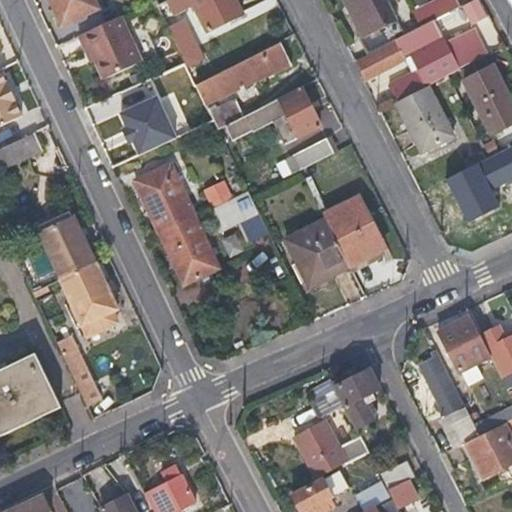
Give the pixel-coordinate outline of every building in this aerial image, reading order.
[(94,0),(50,0),(62,24),(98,8),(94,0)] [(234,0),(191,0),(207,31),(242,14),(234,0)] [(358,39),(366,54),(395,39),(403,35),(396,20),(394,20),(383,0),(344,0),(363,36),(358,39)] [(438,17),(459,6),(455,0),(434,0),(412,11),(420,26),(438,17)] [(472,24),(488,17),(480,0),(471,0),(463,4),(472,24)] [(123,16),(79,37),(86,51),(90,50),(104,79),(143,60),(123,16)] [(397,42),(355,63),(364,80),(404,59),(410,73),(388,85),(396,101),(445,76),(458,70),(457,68),(471,61),(458,35),(444,42),(440,35),(445,31),(438,17),(420,26),(403,35),(395,39),(397,42)] [(169,29),(181,53),(195,46),(183,23),(169,29)] [(281,42),(197,86),(206,104),(291,61),(281,42)] [(186,64),(120,94),(131,115),(197,86),(186,64)] [(511,124),(511,102),(493,65),(465,81),(492,135),(511,124)] [(0,127),(23,117),(1,70),(0,70),(0,127)] [(321,126),(301,87),(263,107),(268,119),(285,110),(290,120),(276,127),(284,145),(321,126)] [(454,136),(429,89),(397,104),(423,152),(454,136)] [(236,102),(211,114),(218,129),(226,126),(244,116),(236,102)] [(253,130),(246,115),(244,116),(226,126),(233,141),(253,130)] [(0,169),(43,150),(35,133),(0,149),(0,169)] [(302,170),(334,153),(327,138),(294,155),(302,170)] [(511,146),(487,159),(468,168),(471,174),(481,169),(492,190),(511,179),(511,146)] [(136,181),(160,233),(195,216),(171,165),(136,181)] [(452,177),(427,190),(433,201),(459,190),(452,177)] [(459,190),(433,201),(441,216),(466,204),(459,190)] [(249,191),(210,209),(221,231),(259,213),(251,197),(249,191)] [(325,219),(350,267),(376,254),(373,247),(382,242),(359,197),(323,216),(325,219)] [(195,216),(160,233),(184,285),(219,269),(195,216)] [(61,279),(97,263),(75,217),(39,233),(61,279)] [(310,287),(350,267),(325,219),(286,239),(310,287)] [(118,309),(97,263),(61,279),(89,338),(114,326),(108,315),(118,309)] [(292,313),(306,307),(293,281),(279,287),(292,313)] [(492,354),(470,311),(440,327),(463,369),(492,354)] [(511,334),(508,337),(500,323),(483,333),(505,374),(503,376),(511,392),(511,334)] [(63,357),(87,409),(102,402),(78,349),(63,357)] [(481,434),(475,423),(457,387),(439,353),(420,363),(446,414),(440,417),(456,447),(467,441),(481,434)] [(0,434),(51,411),(27,361),(12,368),(9,363),(0,367),(0,434)] [(381,389),(370,367),(334,386),(342,400),(356,428),(377,417),(368,400),(373,398),(375,397),(373,393),(381,389)] [(475,423),(484,419),(466,383),(457,387),(475,423)] [(342,400),(334,386),(333,384),(307,398),(316,414),(342,400)] [(382,415),(373,398),(368,400),(377,417),(382,415)] [(511,418),(511,404),(484,419),(475,423),(481,434),(511,418)] [(511,429),(511,418),(481,434),(467,441),(485,475),(511,461),(511,439),(508,432),(511,429)] [(367,450),(358,431),(338,442),(327,421),(298,436),(318,474),(367,450)] [(409,480),(412,478),(404,463),(380,475),(388,490),(409,480)] [(154,511),(175,511),(194,502),(181,475),(173,479),(171,475),(159,481),(161,485),(145,493),(154,511)] [(334,498),(325,480),(293,497),(301,511),(326,511),(336,507),(331,499),(334,498)] [(409,480),(388,490),(392,497),(393,500),(398,510),(419,499),(409,480)] [(50,511),(43,495),(8,511),(50,511)] [(138,511),(130,495),(102,509),(103,511),(138,511)] [(399,511),(398,510),(393,500),(370,511),(399,511)]
